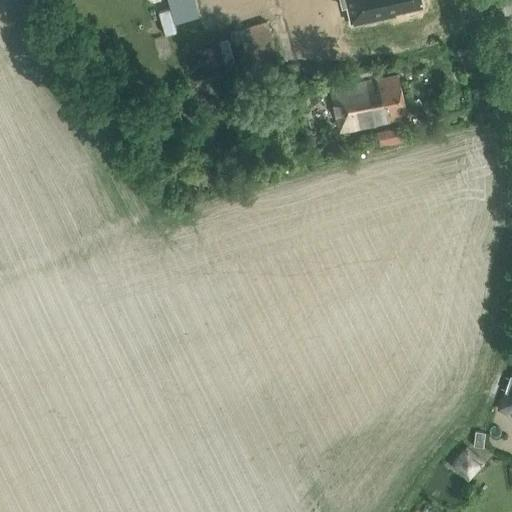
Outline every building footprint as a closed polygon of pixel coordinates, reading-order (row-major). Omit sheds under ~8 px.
[(191,0),(166,0),(173,21),(196,15),(191,0)] [(352,0),(358,20),(435,3),(434,0),(352,0)] [(267,20),(230,31),(233,42),(242,40),(247,57),(252,55),(255,65),(278,58),(275,49),(267,20)] [(398,73),(331,88),(340,131),(407,116),(398,73)] [(400,125),(376,130),(380,145),(404,140),(400,125)] [(511,374),(498,407),(507,411),(511,407),(511,374)] [(459,474),(478,460),(467,446),(448,460),(459,474)]
